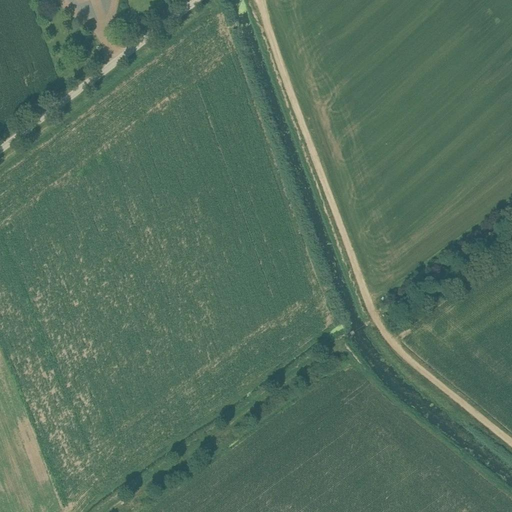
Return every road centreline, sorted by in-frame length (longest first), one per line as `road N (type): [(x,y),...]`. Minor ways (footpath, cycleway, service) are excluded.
road 1 (track): [(256,0),(375,318)]
road 2 (track): [(113,511),(346,336)]
road 3 (unclassified): [(0,151),(196,0)]
road 4 (track): [(511,445),(389,340),(375,318)]
road 5 (track): [(375,318),(511,219)]
